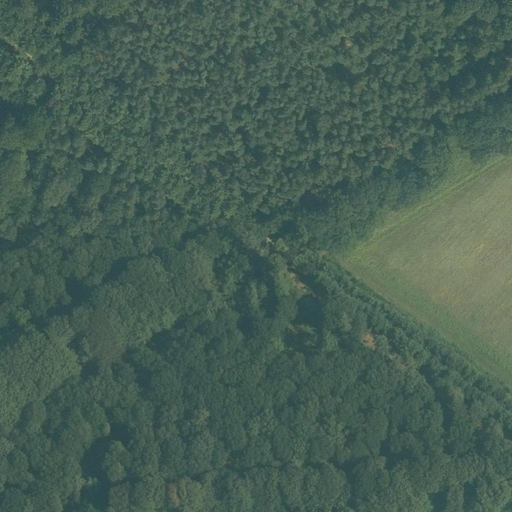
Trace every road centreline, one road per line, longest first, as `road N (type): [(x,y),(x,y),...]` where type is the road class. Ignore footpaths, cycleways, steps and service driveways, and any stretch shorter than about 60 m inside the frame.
road 1 (track): [(511,106),(273,242),(0,30)]
road 2 (track): [(273,242),(0,399)]
road 3 (track): [(273,242),(511,424)]
road 4 (track): [(0,153),(108,0)]
road 5 (track): [(363,511),(511,500)]
